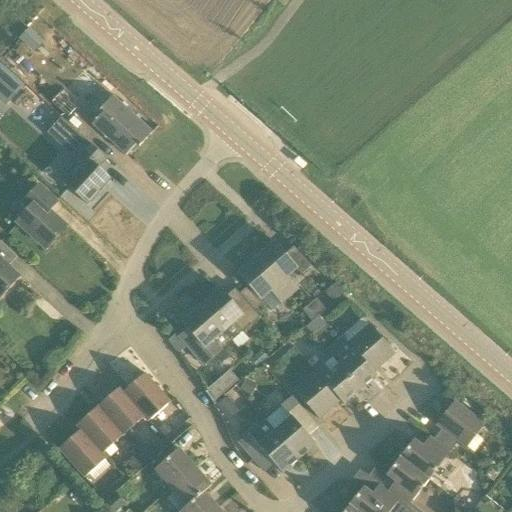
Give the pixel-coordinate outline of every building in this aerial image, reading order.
[(35,37),(29,31),(21,39),(27,45),(35,37)] [(0,82),(10,72),(0,63),(0,82)] [(103,113),(92,125),(126,156),(137,144),(138,147),(139,148),(152,133),(112,97),(100,112),(101,111),(103,113)] [(106,160),(88,144),(74,159),(81,165),(63,185),(86,205),(89,202),(91,204),(99,195),(97,194),(100,190),(99,189),(104,183),(106,184),(110,179),(98,169),(106,160)] [(29,209),(16,223),(46,250),(48,247),(52,247),(56,242),(56,238),(66,228),(49,212),(57,203),(38,186),(23,203),(29,209)] [(0,299),(20,278),(3,262),(11,253),(0,243),(0,299)] [(274,243),(256,259),(289,296),(297,289),(286,277),(296,269),(301,275),(311,267),(294,247),(285,255),(274,243)] [(248,286),(239,294),(256,314),(266,306),(260,300),(270,291),(281,303),(289,296),(256,259),(238,275),(248,286)] [(220,291),(201,307),(231,342),(259,318),(256,314),(239,294),(235,289),(226,297),(220,291)] [(231,342),(201,307),(182,323),(188,330),(179,338),(203,366),(231,342)] [(305,327),(312,335),(325,325),(318,317),(305,327)] [(395,354),(370,325),(363,318),(341,336),(348,344),(373,373),(395,354)] [(346,359),(338,366),(360,391),(377,376),(373,373),(348,344),(340,351),(346,359)] [(343,405),(360,391),(338,366),(330,373),(323,365),(315,372),(340,401),(343,405)] [(319,420),(340,401),(315,372),(294,391),(319,420)] [(123,393),(144,418),(148,422),(170,403),(144,374),(123,393)] [(226,392),(217,382),(207,391),(216,400),(226,392)] [(119,388),(98,407),(123,436),(144,418),(123,393),(119,388)] [(288,394),(278,403),(288,414),(298,406),(288,394)] [(459,441),(467,448),(485,424),(454,401),(436,424),(443,429),(433,441),(449,453),(459,441)] [(76,426),(80,431),(81,430),(102,455),(123,436),(98,407),(76,426)] [(274,432),(299,460),(315,445),(291,417),(274,432)] [(264,473),(274,465),(282,474),(299,460),(274,432),(273,433),(264,422),(239,442),(264,473)] [(59,449),(84,478),(106,459),(102,455),(81,430),(80,431),(59,449)] [(413,440),(400,458),(428,480),(449,453),(433,441),(429,438),(422,447),(413,440)] [(159,453),(152,444),(142,453),(150,461),(159,453)] [(171,489),(195,468),(178,449),(154,471),(171,489)] [(37,461),(64,491),(74,481),(48,452),(37,461)] [(394,483),(387,492),(399,501),(407,508),(428,480),(400,458),(386,476),(394,483)] [(211,486),(195,468),(171,489),(186,507),(204,493),(211,486)] [(350,482),(361,489),(371,475),(360,468),(350,482)] [(349,506),(357,511),(412,511),(407,508),(399,501),(387,492),(379,485),(371,495),(363,488),(349,506)] [(217,511),(219,510),(204,493),(186,507),(180,511),(217,511)] [(443,511),(469,511),(470,511),(453,499),(443,511)]
